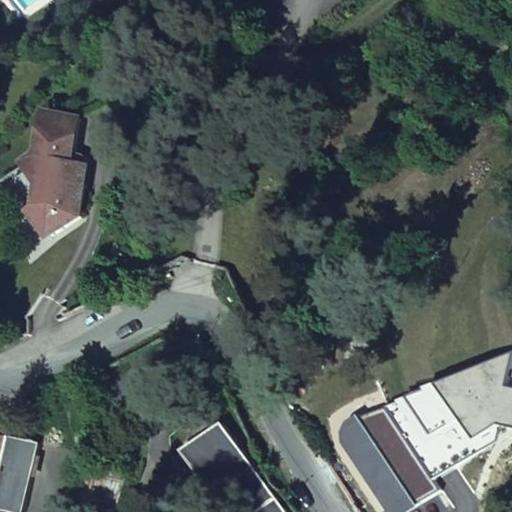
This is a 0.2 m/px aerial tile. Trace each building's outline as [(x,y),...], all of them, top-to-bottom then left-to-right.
[(31,165),(45,186),(41,207),(34,211),(52,237),(82,216),(88,186),(79,184),(83,165),(77,164),(85,119),(52,113),(44,157),(42,157),(31,165)] [(342,426),(394,511),(412,511),(425,505),(424,504),(444,491),(438,480),(496,443),(492,438),(507,427),(511,427),(511,354),(452,381),(342,426)] [(231,511),(288,511),(230,427),(191,455),(231,511)] [(0,508),(17,511),(28,511),(43,445),(0,435),(0,508)] [(101,460),(98,472),(93,471),(84,511),(115,511),(117,508),(122,509),(131,467),(101,460)]
